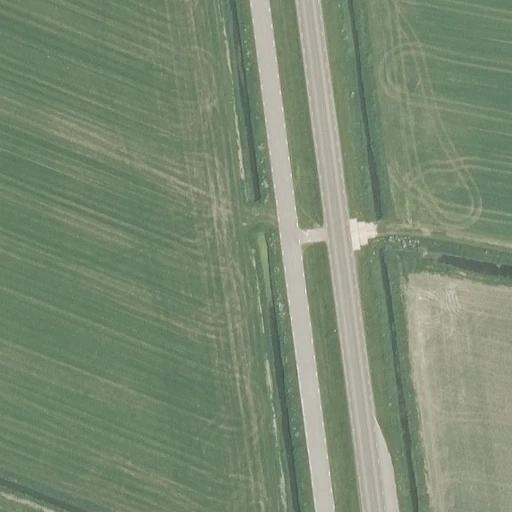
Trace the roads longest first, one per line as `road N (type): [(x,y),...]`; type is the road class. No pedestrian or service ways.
road 1 (primary): [(373,511),(305,0)]
road 2 (unclassified): [(324,511),(259,0)]
